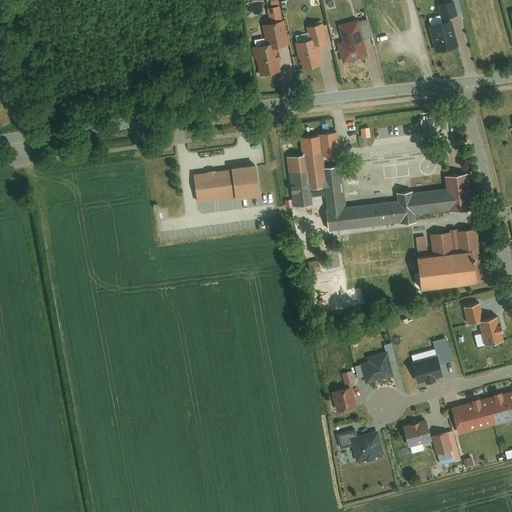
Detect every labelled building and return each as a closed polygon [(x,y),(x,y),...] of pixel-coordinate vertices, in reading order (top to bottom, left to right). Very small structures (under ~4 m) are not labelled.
[(445,0),(436,3),(440,17),(457,13),(453,0),(445,0)] [(367,55),(357,17),(337,23),(342,41),(337,42),(342,62),(367,55)] [(288,41),(283,18),(260,23),(265,43),(256,45),(262,74),(281,70),(276,44),(288,41)] [(457,46),(449,18),(430,23),(438,51),(457,46)] [(327,40),(322,21),(306,24),(309,38),(296,41),(302,67),(319,63),(314,43),(327,40)] [(319,149),(303,151),(303,154),(307,187),(324,184),(322,167),(319,149)] [(287,156),(294,206),(309,204),(307,187),(303,154),(287,156)] [(362,200),(357,162),(344,164),(349,201),(362,200)] [(228,168),(231,196),(259,192),(255,163),(228,166),(228,168)] [(340,165),(322,167),(324,184),(327,207),(345,205),(340,165)] [(228,168),(192,173),(196,200),(231,196),(228,168)] [(470,207),(466,172),(443,175),(445,187),(447,207),(448,210),(470,207)] [(447,207),(445,187),(410,192),(410,195),(412,212),(447,207)] [(327,207),(324,207),(327,230),(413,218),(412,212),(410,195),(410,192),(409,189),(394,191),(395,198),(345,205),(327,207)] [(476,227),(430,233),(433,253),(478,247),(476,227)] [(423,235),(415,236),(418,255),(426,254),(423,235)] [(418,255),(414,256),(418,287),(482,279),(478,247),(433,253),(426,254),(418,255)] [(306,261),(309,272),(321,268),(318,258),(306,261)] [(479,301),(463,305),(467,322),(477,319),(483,318),(479,301)] [(483,318),(477,319),(484,344),(504,338),(498,314),(483,318)] [(397,358),(392,341),(384,344),(385,349),(388,360),(397,358)] [(388,360),(385,349),(367,354),(369,360),(360,362),(365,382),(392,375),(388,360)] [(352,369),(341,372),(344,383),(355,380),(352,369)] [(351,383),(330,389),(335,409),(356,404),(351,383)] [(469,401),(450,406),(457,433),(511,418),(511,389),(500,393),(499,391),(491,393),(491,395),(476,399),(476,398),(469,399),(469,401)] [(444,414),(433,417),(437,433),(448,430),(444,414)] [(426,418),(403,424),(408,445),(432,438),(431,434),(426,418)] [(356,428),(337,433),(340,447),(353,443),(351,436),(358,434),(356,428)] [(358,434),(351,436),(353,443),(357,460),(384,453),(378,429),(358,434)] [(439,464),(460,458),(452,429),(448,430),(437,433),(431,434),(432,438),(439,464)] [(471,455),(463,458),(465,466),(473,464),(471,455)]
